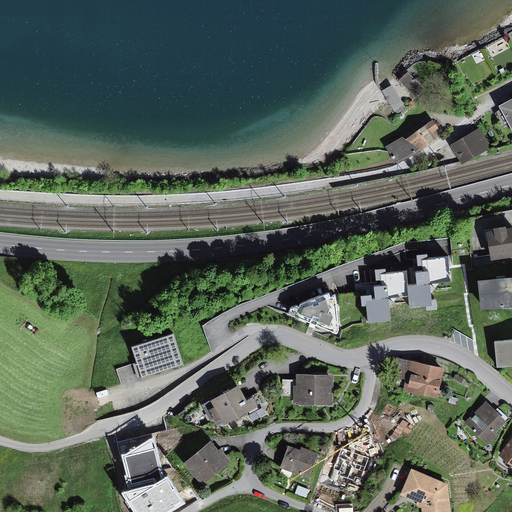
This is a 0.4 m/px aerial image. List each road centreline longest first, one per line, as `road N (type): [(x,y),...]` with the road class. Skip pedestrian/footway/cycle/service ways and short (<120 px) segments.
road 1 (primary): [(511,184),(241,245),(149,252),(0,244)]
road 2 (residential): [(155,415),(267,338),(347,361),(369,357)]
road 3 (residential): [(369,357),(363,411),(344,426),(273,430),(255,441),(250,482)]
road 4 (residential): [(369,357),(385,347),(430,344),(473,364),(511,398)]
road 5 (unclassified): [(0,439),(51,448),(155,415)]
